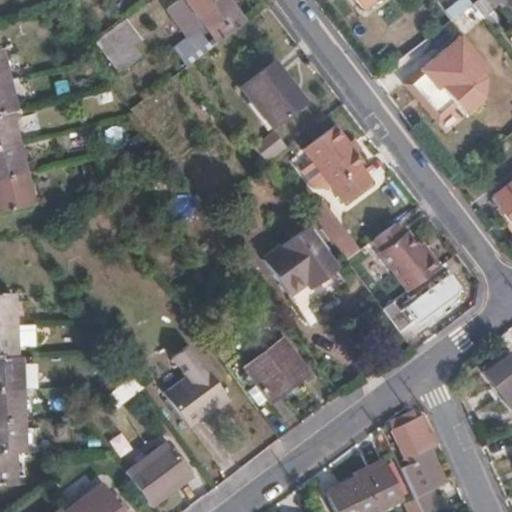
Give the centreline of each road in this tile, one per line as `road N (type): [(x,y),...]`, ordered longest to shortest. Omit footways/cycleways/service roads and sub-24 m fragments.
road 1 (residential): [(510,302),(282,0)]
road 2 (residential): [(235,511),(421,373)]
road 3 (residential): [(421,373),(439,395),(491,511)]
